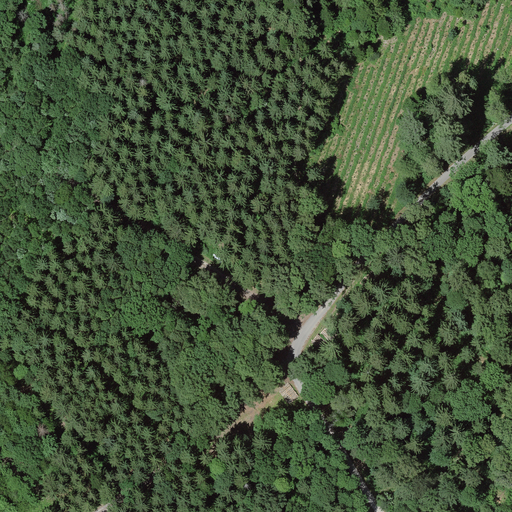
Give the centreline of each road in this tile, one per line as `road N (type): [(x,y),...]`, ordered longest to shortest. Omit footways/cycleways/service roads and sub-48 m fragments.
road 1 (track): [(289,351),(0,145)]
road 2 (track): [(511,118),(463,153),(289,351)]
road 3 (track): [(91,511),(289,351)]
road 4 (track): [(289,351),(384,511)]
